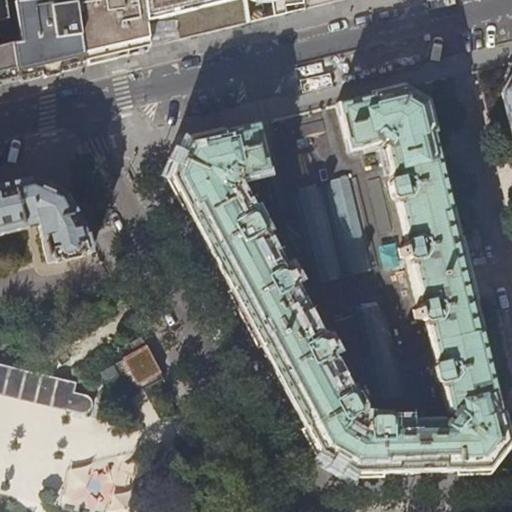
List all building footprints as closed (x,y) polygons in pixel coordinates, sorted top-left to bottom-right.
[(10,46),(3,0),(0,0),(0,83),(15,80),(10,46)] [(83,64),(74,0),(40,0),(41,0),(13,4),(18,45),(10,46),(15,80),(29,77),(64,69),(83,64)] [(74,0),(83,64),(111,57),(148,48),(141,0),(74,0)] [(141,0),(148,48),(176,42),(220,31),(249,24),(245,0),(141,0)] [(304,0),(272,0),(273,3),(275,18),(281,16),(288,15),(287,7),(305,4),(304,0)] [(304,0),(305,4),(306,10),(342,1),(347,0),(304,0)] [(511,77),(502,94),(506,111),(511,135),(511,77)] [(330,461),(353,475),(399,473),(487,471),(492,465),(509,443),(492,371),(461,244),(438,148),(427,103),(403,89),(381,94),(335,105),(348,153),(364,149),(365,148),(375,146),(379,138),(388,143),(385,151),(391,178),(388,184),(392,198),(396,201),(406,241),(404,247),(402,247),(402,249),(399,250),(400,258),(404,257),(404,258),(406,259),(418,309),(417,309),(417,311),(414,312),(416,320),(419,319),(419,320),(421,320),(426,323),(436,365),(433,369),(437,384),(439,386),(441,386),(447,414),(449,416),(450,415),(454,419),(449,426),(443,422),(444,421),(442,420),(390,421),(389,419),(386,418),(371,418),(369,421),(369,427),(365,427),(354,420),(352,417),(357,414),(358,410),(351,398),(347,396),(326,358),(329,352),(328,350),(331,348),(327,342),(325,344),(323,342),(323,343),(316,341),(308,324),(310,322),(301,305),(298,306),(289,289),(290,283),(291,282),(291,281),(294,279),(291,273),(287,274),(286,273),(285,273),(280,272),(259,233),(260,233),(260,229),(254,216),(249,215),(234,187),(230,185),(233,177),(238,179),(251,176),(251,177),(270,172),(258,124),(208,136),(186,141),(170,178),(189,214),(256,338),(319,455),(330,461)] [(0,234),(36,225),(47,263),(89,253),(91,242),(73,209),(66,196),(30,179),(5,185),(0,186),(0,234)] [(164,380),(141,337),(128,344),(134,354),(99,373),(104,383),(105,383),(116,404),(140,391),(141,392),(164,380)] [(74,386),(0,368),(0,393),(83,413),(87,412),(89,408),(90,405),(89,403),(88,400),(86,398),(71,394),(74,386)]
